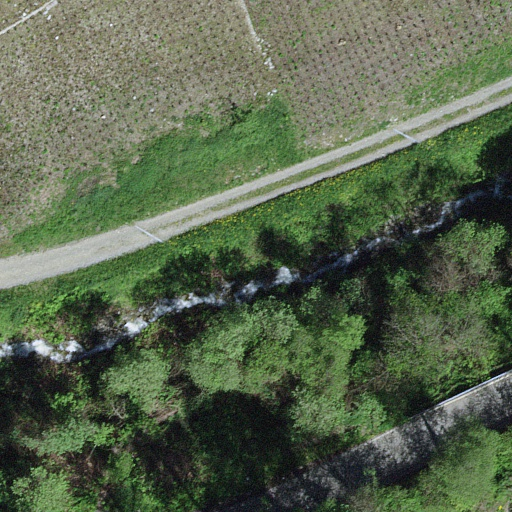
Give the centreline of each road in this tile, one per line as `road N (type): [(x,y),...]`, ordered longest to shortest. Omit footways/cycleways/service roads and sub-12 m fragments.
road 1 (track): [(0,275),(129,240),(511,87)]
road 2 (tertiary): [(279,511),(511,396)]
